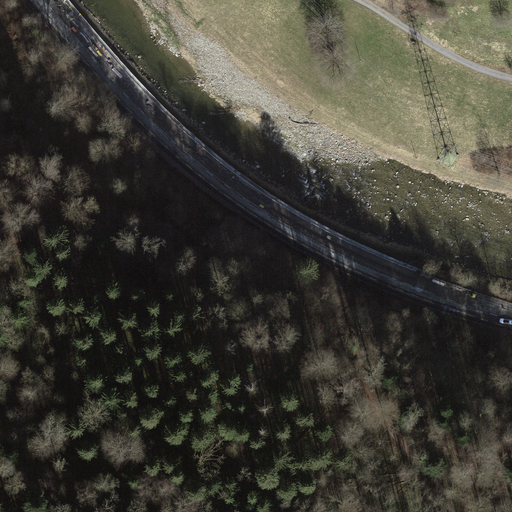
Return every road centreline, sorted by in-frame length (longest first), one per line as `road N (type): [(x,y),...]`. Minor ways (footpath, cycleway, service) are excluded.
road 1 (track): [(456,511),(348,372),(179,234),(141,212),(122,213),(27,159),(0,160)]
road 2 (primary): [(511,320),(340,255),(242,197),(153,123),(43,0)]
road 3 (track): [(0,21),(30,106),(49,135),(97,185),(141,212)]
road 4 (track): [(367,0),(462,61),(511,78)]
